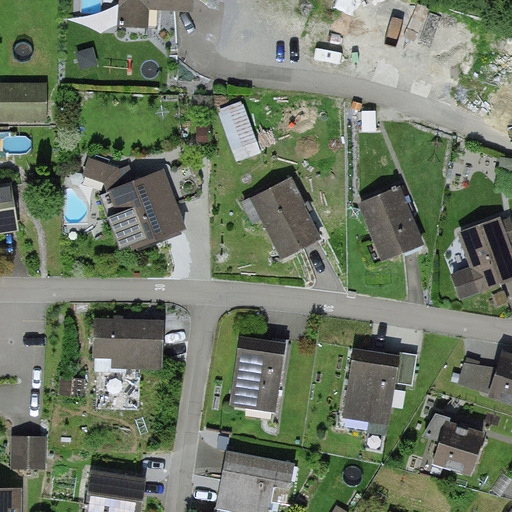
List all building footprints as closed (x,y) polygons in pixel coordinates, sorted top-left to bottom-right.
[(121,0),(120,25),(143,26),(144,8),(192,11),(193,0),(121,0)] [(450,95),(484,23),(433,0),(326,0),(312,31),(450,95)] [(44,85),(0,86),(0,123),(45,122),(44,85)] [(259,153),(241,102),(220,109),(239,160),(259,153)] [(121,168),(85,162),(82,178),(100,181),(105,192),(95,196),(117,253),(179,229),(171,207),(202,196),(201,179),(194,161),(128,186),(121,168)] [(290,180),(244,204),(254,224),(263,219),(283,258),(320,239),(290,180)] [(6,185),(0,186),(0,235),(14,234),(6,185)] [(398,190),(356,209),(380,263),(422,244),(398,190)] [(511,260),(495,219),(454,236),(467,270),(443,280),(453,304),(511,280),(511,260)] [(160,322),(93,319),(90,366),(157,369),(160,322)] [(282,342),(236,335),(225,410),(272,416),(282,342)] [(385,356),(355,351),(345,411),(389,418),(394,384),(412,386),(417,356),(386,351),(385,356)] [(511,358),(504,356),(499,370),(466,364),(459,384),(511,400),(511,358)] [(471,472),(484,436),(468,431),(470,425),(461,422),(459,428),(448,424),(449,420),(437,416),(425,436),(442,441),(436,461),(471,472)] [(44,436),(7,436),(8,469),(44,469),(44,436)] [(289,463),(220,453),(213,508),(241,511),(266,511),(271,486),(286,488),(289,463)] [(135,511),(140,477),(85,470),(79,511),(135,511)] [(16,511),(17,490),(0,489),(0,511),(16,511)]
